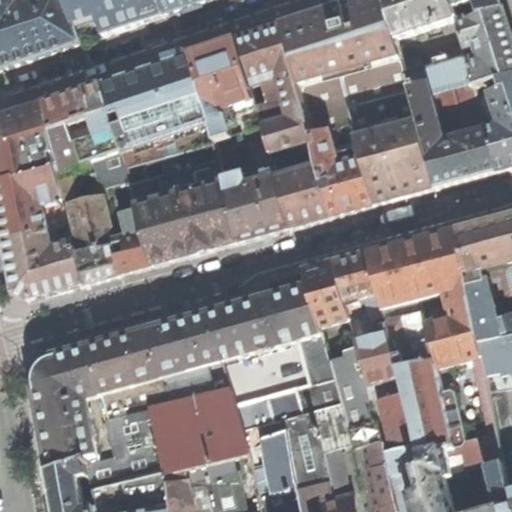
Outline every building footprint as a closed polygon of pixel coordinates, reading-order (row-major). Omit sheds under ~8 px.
[(0,0),(0,73),(81,47),(74,22),(66,0),(28,0),(21,3),(20,0),(0,0)] [(134,29),(166,18),(159,0),(66,0),(74,22),(95,15),(103,39),(134,29)] [(190,11),(218,1),(217,0),(159,0),(166,18),(190,11)] [(402,202),(438,192),(407,75),(398,42),(386,0),(366,0),(354,4),(303,21),(282,28),(306,108),(312,138),(354,127),(376,209),(402,202)] [(386,0),(398,42),(458,22),(457,17),(450,0),(386,0)] [(450,0),(457,17),(478,10),(482,20),(504,12),(500,0),(450,0)] [(511,36),(504,12),(482,20),(482,21),(460,28),(465,47),(468,59),(476,88),(503,80),(504,82),(511,78),(511,36)] [(261,35),(239,43),(253,91),(279,82),(279,85),(265,89),(274,126),(289,122),(294,138),(304,136),(308,157),(316,156),(312,138),(306,108),(282,28),(261,35)] [(215,51),(192,58),(218,144),(241,246),(264,240),(292,232),(278,180),(249,188),(247,179),(253,177),(241,136),(233,138),(228,121),(221,117),(257,104),(253,91),(239,43),(215,51)] [(465,185),(498,176),(486,131),(478,99),(475,91),(476,88),(468,59),(465,47),(451,51),(454,62),(407,75),(438,192),(465,185)] [(156,70),(105,87),(113,114),(124,154),(144,235),(154,270),(200,257),(241,246),(218,144),(192,58),(156,70)] [(511,78),(504,82),(499,83),(502,92),(490,96),(500,127),(486,131),(498,176),(511,171),(511,78)] [(74,97),(46,106),(48,107),(54,132),(62,130),(63,131),(79,126),(78,124),(93,119),(94,120),(113,114),(105,87),(74,97)] [(478,99),(486,131),(500,127),(490,96),(478,99)] [(0,186),(42,176),(39,163),(53,159),(56,172),(57,172),(61,171),(53,137),(46,106),(17,115),(0,121),(0,186)] [(122,155),(112,118),(94,123),(53,137),(61,171),(62,170),(63,174),(60,175),(67,203),(78,199),(73,178),(75,177),(74,171),(97,163),(99,173),(92,176),(94,181),(101,179),(104,191),(119,190),(121,219),(126,218),(131,239),(116,243),(106,198),(70,206),(83,255),(115,249),(117,249),(126,246),(128,256),(119,258),(123,278),(134,275),(152,270),(142,235),(144,235),(124,154),(122,155)] [(350,216),(376,209),(354,127),(312,138),(316,156),(319,168),(333,220),(350,216)] [(310,227),(333,220),(319,168),(278,180),(292,232),(310,227)] [(0,202),(3,218),(8,245),(71,228),(68,215),(61,216),(59,211),(48,213),(46,210),(65,205),(57,172),(56,172),(42,176),(0,186),(0,202)] [(511,219),(496,224),(460,234),(468,280),(472,301),(483,346),(511,338),(511,319),(501,322),(492,280),(486,281),(485,275),(493,273),(495,279),(502,277),(509,275),(511,289),(511,219)] [(18,296),(30,304),(47,299),(86,288),(80,256),(76,256),(71,228),(8,245),(18,296)] [(428,242),(369,257),(387,326),(399,323),(399,322),(422,316),(419,304),(447,297),(448,307),(472,301),(468,280),(460,234),(428,242)] [(101,284),(122,278),(115,249),(83,255),(80,256),(86,288),(101,284)] [(387,326),(369,257),(354,261),(336,266),(344,294),(346,305),(368,300),(372,318),(377,321),(383,338),(358,344),(359,348),(370,388),(392,382),(402,380),(396,360),(387,326)] [(321,270),(306,275),(322,332),(351,323),(346,305),(344,294),(336,266),(321,270)] [(254,304),(210,316),(223,364),(299,343),(312,386),(335,380),(340,395),(342,394),(333,365),(328,348),(327,348),(323,337),(322,332),(306,275),(269,285),(273,299),(254,304)] [(511,289),(509,275),(502,277),(508,302),(511,300),(511,289)] [(438,372),(483,361),(483,346),(472,301),(448,307),(452,321),(427,327),(438,372)] [(187,322),(150,332),(170,407),(110,422),(107,422),(116,459),(88,467),(94,497),(96,497),(99,511),(246,511),(239,474),(233,475),(231,463),(250,459),(231,393),(217,396),(209,368),(223,364),(210,316),(187,322)] [(126,339),(90,349),(103,397),(110,422),(170,407),(150,332),(126,339)] [(511,338),(483,346),(483,361),(487,378),(503,375),(504,379),(511,376),(511,338)] [(348,361),(333,365),(342,394),(355,445),(357,452),(365,450),(384,446),(376,421),(369,388),(370,388),(359,348),(346,353),(348,361)] [(42,430),(50,472),(51,470),(98,457),(88,401),(103,397),(90,349),(57,357),(58,360),(53,361),(49,363),(44,367),(40,371),(37,377),(37,383),(38,391),(35,391),(42,430)] [(511,511),(511,501),(511,497),(503,466),(497,438),(466,445),(454,396),(451,394),(445,395),(438,372),(436,373),(431,352),(396,360),(402,380),(418,448),(423,472),(453,465),(463,511),(511,511)] [(357,511),(355,497),(349,498),(340,450),(355,445),(342,394),(340,395),(335,380),(312,386),(297,391),(304,416),(314,414),(336,502),(325,505),(326,511),(357,511)] [(380,403),(392,453),(418,448),(402,380),(392,382),(393,388),(397,387),(399,399),(380,403)] [(326,511),(325,505),(336,502),(314,414),(304,416),(297,391),(268,398),(275,425),(284,423),(290,438),(298,486),(303,511),(326,511)] [(301,511),(296,487),(298,486),(290,438),(284,423),(275,425),(268,398),(238,407),(252,447),(251,448),(255,473),(261,472),(258,454),(273,451),(274,456),(269,464),(274,496),(260,499),(262,511),(301,511)] [(397,511),(391,487),(384,446),(365,450),(376,511),(397,511)] [(431,511),(423,472),(418,448),(392,453),(387,454),(392,477),(403,475),(413,511),(431,511)] [(88,479),(85,462),(50,472),(57,511),(95,511),(95,509),(86,511),(81,480),(88,479)] [(463,511),(453,465),(423,472),(431,511),(463,511)]
